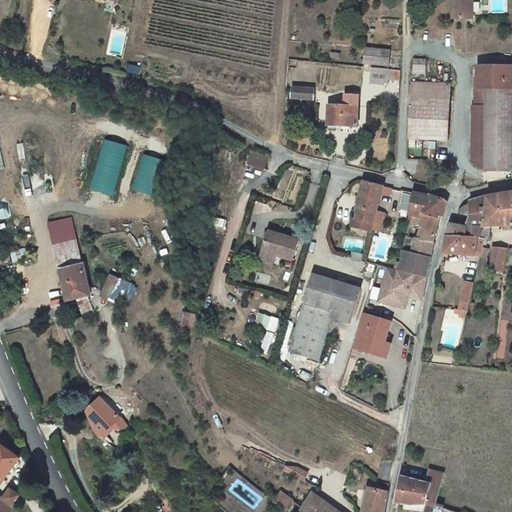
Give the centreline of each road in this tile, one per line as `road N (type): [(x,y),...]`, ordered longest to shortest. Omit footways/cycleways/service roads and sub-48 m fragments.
road 1 (residential): [(453,195),(323,165),(169,96),(0,57)]
road 2 (residential): [(453,195),(389,511)]
road 3 (track): [(399,183),(406,0)]
road 4 (unclassified): [(69,511),(0,354)]
road 5 (track): [(286,0),(273,147)]
